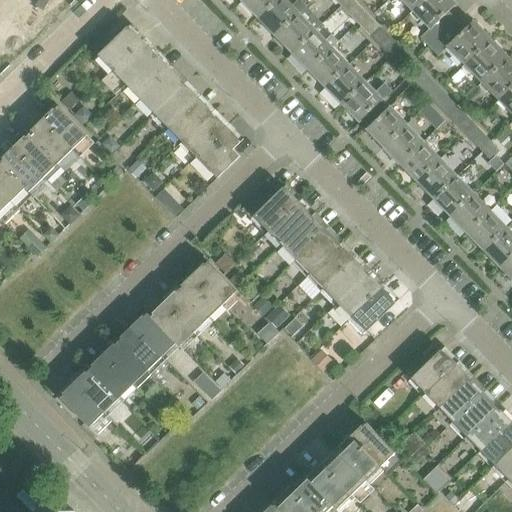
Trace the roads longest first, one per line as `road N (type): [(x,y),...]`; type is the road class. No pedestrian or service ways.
road 1 (residential): [(48,370),(289,138)]
road 2 (residential): [(222,511),(446,297)]
road 3 (residential): [(289,138),(446,297)]
road 4 (residential): [(149,0),(289,138)]
road 5 (tertiary): [(121,511),(0,384)]
road 6 (residential): [(0,99),(103,0)]
